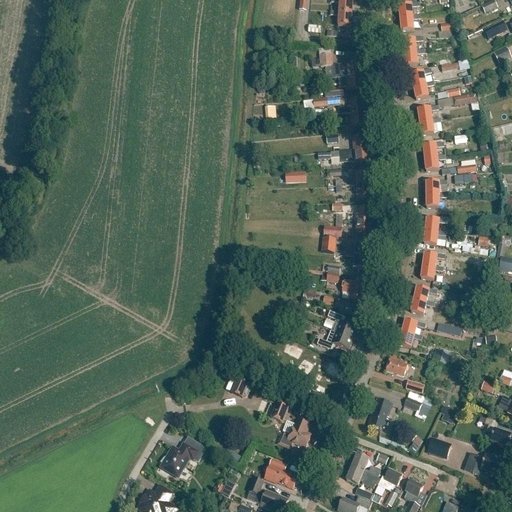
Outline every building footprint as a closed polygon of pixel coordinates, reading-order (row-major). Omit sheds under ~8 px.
[(304,0),(300,0),(299,12),(306,12),(307,0),(304,0)] [(339,15),(352,16),(353,3),(340,2),(340,0),(332,0),(331,0),(331,4),(340,5),(339,13),(339,15)] [(485,15),(498,9),(494,1),(481,7),(485,15)] [(413,19),(413,18),(412,10),(420,9),(419,4),(411,5),(411,6),(399,7),(400,20),(413,19)] [(331,17),(339,17),(338,28),(351,29),(352,16),(339,15),(339,13),(331,13),(331,17)] [(413,19),(400,20),(401,33),(414,32),(413,22),(421,21),(421,17),(413,18),(413,19)] [(503,23),(484,32),(489,42),(508,32),(503,23)] [(453,25),(441,26),(441,33),(448,32),(454,32),(453,25)] [(415,41),(402,42),(404,55),(416,53),(416,52),(415,44),(423,43),(423,39),(415,40),(415,41)] [(507,49),(494,55),(499,66),(511,59),(507,49)] [(416,52),(416,53),(404,55),(405,68),(417,66),(417,57),(425,56),(424,52),(416,52)] [(333,67),(332,55),(319,57),(320,69),(333,67)] [(347,79),(363,77),(361,64),(345,66),(335,67),(336,80),(340,80),(347,79)] [(441,67),(442,74),(459,71),(458,64),(441,67)] [(426,86),(426,85),(424,77),(432,75),(431,71),(423,73),(423,74),(411,76),(413,89),(426,86)] [(363,77),(347,79),(340,80),(341,89),(348,89),(348,92),(364,91),(363,77)] [(307,82),(308,90),(316,89),(315,81),(307,82)] [(434,83),(426,85),(426,86),(413,89),(416,101),(428,99),(426,89),(434,88),(434,83)] [(325,92),(325,99),(338,98),(337,90),(325,92)] [(459,90),(447,92),(448,99),(460,97),(459,90)] [(465,97),(453,100),(455,108),(477,105),(476,96),(465,97)] [(327,100),(313,102),(314,110),(328,108),(327,100)] [(303,102),(304,112),(312,112),(312,101),(303,102)] [(350,115),(366,114),(365,101),(349,102),(349,108),(338,109),(339,116),(350,115)] [(430,109),(430,110),(418,112),(420,124),(432,122),(432,121),(431,113),(439,112),(438,108),(430,109)] [(366,114),(350,115),(351,129),(367,127),(366,114)] [(434,136),(433,126),(441,125),(440,120),(432,121),(432,122),(420,124),(422,137),(434,136)] [(327,146),(339,145),(338,136),(326,137),(327,146)] [(368,137),(352,138),(354,152),(370,150),(368,137)] [(455,145),(467,144),(467,137),(454,138),(455,145)] [(436,147),(423,148),(425,160),(437,159),(437,158),(436,150),(444,149),(444,145),(435,145),(436,147)] [(355,165),(371,163),(370,150),(354,152),(340,153),(340,159),(341,165),(355,163),(355,165)] [(437,159),(425,160),(426,174),(439,172),(438,162),(446,162),(445,157),(437,158),(437,159)] [(475,166),(457,169),(458,176),(476,173),(475,166)] [(372,173),(356,174),(356,187),(372,187),(372,173)] [(473,183),(473,176),(454,177),(454,185),(473,183)] [(439,187),(447,187),(447,183),(439,183),(439,184),(426,184),(426,197),(439,197),(439,195),(439,187)] [(372,187),(356,187),(357,201),(373,200),(372,187)] [(447,195),(439,195),(439,197),(426,197),(427,210),(439,210),(439,200),(447,200),(447,195)] [(356,223),(372,223),(373,210),(357,210),(356,223)] [(427,220),(425,233),(426,233),(438,234),(438,233),(439,225),(447,226),(448,221),(439,221),(439,222),(427,220)] [(372,237),(372,223),(356,223),(356,236),(372,237)] [(342,230),(324,229),(324,239),(341,239),(342,230)] [(425,233),(424,246),(437,247),(438,238),(446,239),(446,234),(438,233),(438,234),(426,233),(425,233)] [(322,239),(321,253),(335,254),(336,239),(322,239)] [(478,247),(487,249),(489,240),(479,239),(478,247)] [(355,245),(354,258),(370,260),(371,247),(355,245)] [(445,261),(445,257),(437,256),(437,257),(425,255),(423,268),(435,269),(435,268),(437,260),(445,261)] [(354,258),(352,271),(368,273),(370,260),(354,258)] [(480,267),(492,268),(493,258),(480,258),(480,267)] [(511,261),(501,259),(501,261),(497,260),(495,270),(499,271),(499,273),(511,275),(511,261)] [(444,270),(435,268),(435,269),(423,268),(421,281),(433,283),(435,273),(443,274),(444,270)] [(323,273),(321,283),(327,284),(338,285),(340,276),(328,274),(323,273)] [(364,303),(367,286),(344,283),(342,294),(351,295),(350,300),(364,303)] [(417,289),(414,301),(426,304),(427,303),(428,295),(436,297),(437,293),(429,291),(429,292),(417,289)] [(323,297),(323,305),(333,306),(334,298),(323,297)] [(414,301),(411,314),(423,317),(426,307),(434,309),(435,305),(427,303),(426,304),(414,301)] [(340,323),(336,334),(353,340),(358,329),(343,324),(345,318),(330,312),(328,318),(340,323)] [(437,324),(453,326),(454,319),(437,317),(437,324)] [(493,325),(506,330),(508,324),(496,319),(493,325)] [(425,331),(426,326),(418,324),(417,325),(405,322),(402,334),(414,337),(415,336),(417,328),(425,331)] [(439,325),(437,333),(461,338),(462,330),(439,325)] [(349,352),(353,340),(336,334),(336,335),(331,333),(327,343),(319,340),(317,346),(333,352),(335,346),(349,352)] [(402,334),(399,347),(411,350),(413,341),(421,343),(423,338),(415,336),(414,337),(402,334)] [(464,351),(479,353),(481,338),(465,336),(464,351)] [(486,339),(487,347),(498,346),(497,338),(486,339)] [(445,366),(449,355),(439,352),(435,363),(445,366)] [(405,366),(406,364),(390,359),(386,373),(404,379),(408,367),(405,366)] [(510,388),(511,381),(502,378),(499,384),(510,388)] [(249,384),(238,379),(231,395),(242,399),(249,384)] [(408,383),(406,390),(422,395),(424,388),(408,383)] [(493,396),(495,388),(484,384),(481,391),(493,396)] [(504,398),(498,409),(508,414),(508,415),(511,417),(511,402),(510,402),(504,398)] [(422,406),(408,400),(404,407),(417,413),(415,418),(424,422),(432,403),(425,400),(422,406)] [(376,401),(368,427),(380,431),(381,428),(385,429),(393,406),(376,401)] [(272,419),(282,424),(289,408),(278,403),(272,419)] [(454,421),(458,423),(461,415),(443,408),(440,415),(444,417),(454,421)] [(306,450),(311,436),(307,434),(311,424),(299,419),(294,429),(293,429),(290,436),(283,433),(278,445),(292,451),(294,445),(306,450)] [(487,433),(493,435),(490,443),(507,449),(511,437),(495,432),(498,423),(487,420),(485,425),(489,427),(487,433)] [(408,452),(414,455),(418,448),(420,449),(424,441),(415,437),(408,452)] [(451,448),(432,441),(428,454),(446,461),(451,448)] [(193,462),(199,454),(184,445),(179,452),(173,449),(166,460),(165,459),(161,464),(163,465),(160,469),(177,479),(179,478),(190,460),(193,462)] [(235,455),(232,460),(238,465),(242,459),(235,455)] [(485,460),(470,455),(467,463),(476,466),(473,475),(488,480),(489,475),(497,477),(502,464),(485,459),(485,460)] [(352,469),(378,480),(381,472),(371,468),(369,473),(365,471),(369,461),(357,456),(352,469)] [(379,456),(376,463),(386,467),(388,460),(379,456)] [(270,469),(265,481),(276,485),(277,485),(293,491),(298,479),(285,473),(288,467),(272,461),(269,469),(270,469)] [(378,480),(352,469),(346,482),(358,487),(360,483),(363,484),(362,486),(373,490),(374,488),(378,480)] [(383,478),(378,488),(390,493),(393,487),(397,489),(403,478),(390,471),(385,479),(383,478)] [(248,494),(259,498),(264,484),(253,480),(248,494)] [(229,498),(235,485),(227,481),(221,494),(229,498)] [(408,494),(404,501),(410,504),(406,511),(417,511),(419,508),(414,506),(417,499),(418,499),(424,488),(411,482),(405,493),(408,494)] [(150,493),(139,511),(176,511),(177,511),(167,505),(173,497),(161,489),(155,497),(150,493)] [(373,496),(358,489),(355,496),(370,502),(373,496)] [(260,508),(270,511),(283,511),(285,509),(286,510),(286,508),(288,502),(266,493),(260,508)] [(391,494),(385,506),(391,509),(398,497),(391,494)] [(344,500),(338,511),(358,511),(360,507),(369,511),(372,504),(358,498),(356,505),(344,500)]
